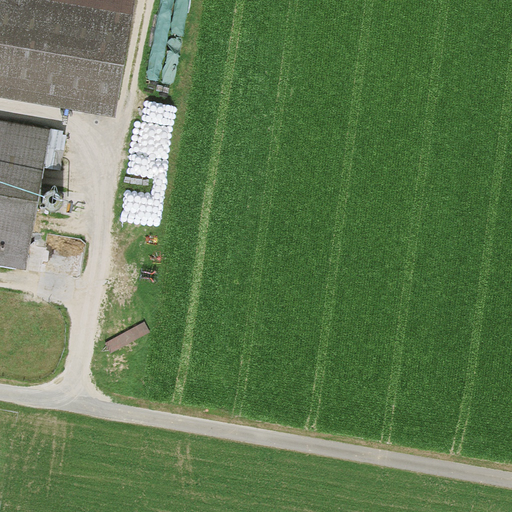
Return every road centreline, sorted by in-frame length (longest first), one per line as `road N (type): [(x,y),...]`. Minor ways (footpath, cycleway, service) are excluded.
road 1 (track): [(511,483),(0,391)]
road 2 (track): [(0,111),(112,131),(69,404)]
